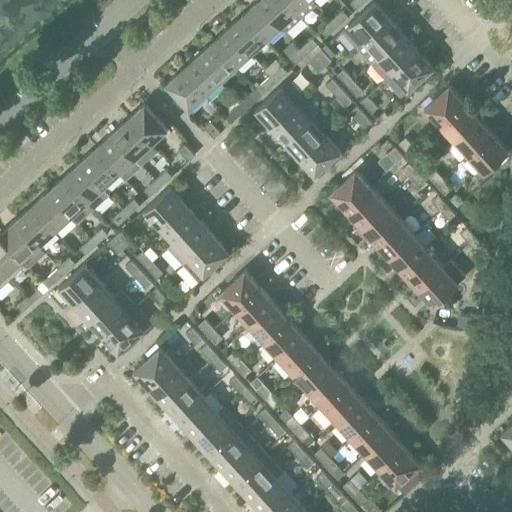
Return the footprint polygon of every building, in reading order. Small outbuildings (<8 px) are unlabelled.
[(259,0),(258,0),(243,13),(266,39),(281,25),(282,25),(259,0)] [(259,0),(282,25),(281,25),(287,31),(302,17),(286,0),(259,0)] [(314,0),(286,0),(302,17),(318,3),(314,0)] [(343,29),(357,45),(389,16),(375,0),(343,29)] [(357,8),(366,0),(353,0),(351,2),(357,8)] [(349,15),(343,9),(332,19),(337,26),(349,15)] [(266,39),(243,13),(228,27),(251,53),(266,39)] [(389,16),(357,45),(372,61),(404,32),(389,16)] [(327,35),(337,26),(332,19),(321,29),(327,35)] [(236,66),(251,53),(228,27),(213,41),(236,66)] [(372,61),(387,78),(419,49),(404,32),(372,61)] [(318,43),(312,37),(302,47),(307,53),(318,43)] [(221,80),(236,66),(213,41),(198,55),(221,80)] [(296,63),(307,53),(302,47),(290,57),(296,63)] [(316,54),(326,65),(332,59),(322,48),(316,54)] [(419,49),(387,78),(402,94),(434,65),(419,49)] [(326,65),(316,54),(309,59),(319,71),(326,65)] [(205,94),(221,80),(198,55),(183,68),(205,94)] [(288,71),(282,64),(271,74),(277,81),(288,71)] [(205,94),(183,68),(167,82),(190,107),(205,94)] [(347,84),(353,78),(344,68),(338,73),(347,84)] [(262,95),(277,81),(271,74),(261,84),(257,80),(252,84),(262,95)] [(256,107),(271,124),(304,94),(289,78),(281,85),(256,107)] [(336,94),(342,88),(333,78),(327,83),(336,94)] [(364,90),(353,78),(347,84),(357,95),(364,90)] [(440,122),(465,100),(450,84),(425,106),(440,122)] [(342,88),(336,94),(346,105),(353,100),(342,88)] [(257,98),(252,92),(240,102),(246,108),(257,98)] [(319,111),(304,94),(271,124),(285,140),(310,117),(311,118),(319,111)] [(379,106),(368,95),(362,100),(372,112),(379,106)] [(479,116),(465,100),(440,122),(455,138),(479,116)] [(145,102),(129,117),(152,142),(168,127),(145,102)] [(236,118),(246,108),(240,102),(230,112),(236,118)] [(367,116),(357,105),(351,111),(361,121),(367,116)] [(494,132),(479,116),(455,138),(469,154),(494,132)] [(129,117),(113,131),(136,156),(152,142),(129,117)] [(325,134),(311,118),(310,117),(285,140),(300,156),(325,134)] [(221,131),(211,120),(205,126),(215,137),(221,131)] [(113,131),(96,146),(119,171),(126,179),(142,164),(135,157),(136,156),(113,131)] [(509,149),(494,132),(469,154),(485,171),(509,149)] [(340,150),(325,134),(300,156),(315,173),(340,150)] [(408,151),(414,146),(406,137),(400,142),(408,151)] [(195,154),(186,143),(179,149),(189,160),(195,154)] [(96,146),(80,161),(103,186),(119,171),(96,146)] [(423,155),(414,146),(408,151),(417,161),(423,155)] [(403,156),(395,147),(389,152),(397,161),(403,156)] [(80,161),(64,175),(94,208),(110,193),(103,186),(80,161)] [(403,168),(412,177),(418,172),(410,163),(403,168)] [(166,169),(156,179),(162,185),(172,175),(166,169)] [(332,191),(346,207),(371,185),(356,169),(332,191)] [(437,183),(443,178),(435,169),(429,174),(437,183)] [(418,172),(412,177),(420,187),(426,181),(418,172)] [(78,223),(94,208),(64,175),(48,190),(71,215),(78,223)] [(451,187),(443,178),(437,183),(446,193),(451,187)] [(151,195),(162,185),(156,179),(145,189),(151,195)] [(145,208),(160,225),(185,202),(170,185),(145,208)] [(371,185),(346,207),(361,223),(385,201),(371,185)] [(71,215),(48,190),(32,205),(54,230),(71,215)] [(441,209),(447,204),(439,195),(433,200),(440,209),(441,209)] [(135,198),(123,208),(129,214),(140,204),(135,198)] [(361,223),(375,239),(400,217),(385,201),(361,223)] [(175,240),(200,218),(185,202),(160,225),(174,240),(175,240)] [(447,204),(441,209),(449,219),(455,213),(447,204)] [(32,205),(16,219),(39,244),(54,230),(32,205)] [(129,214),(123,208),(112,217),(118,224),(129,214)] [(400,217),(375,239),(390,255),(414,233),(400,217)] [(214,234),(200,218),(175,240),(174,240),(168,246),(183,262),(189,257),(214,234)] [(16,219),(1,232),(0,233),(23,258),(30,266),(46,251),(39,244),(16,219)] [(102,226),(91,237),(97,243),(108,233),(102,226)] [(461,232),(470,241),(476,236),(467,227),(461,232)] [(121,230),(116,235),(126,246),(131,241),(121,230)] [(0,265),(9,276),(20,266),(23,270),(28,265),(29,266),(30,266),(23,258),(0,233),(1,232),(0,231),(0,265)] [(390,255),(404,271),(429,249),(414,233),(390,255)] [(213,265),(229,251),(214,234),(189,257),(183,262),(201,282),(216,269),(213,265)] [(119,252),(126,246),(116,235),(109,241),(119,252)] [(476,236),(470,241),(478,251),(484,245),(476,236)] [(86,253),(97,243),(91,237),(80,247),(86,253)] [(147,266),(153,260),(143,249),(137,254),(147,266)] [(429,249),(404,271),(419,287),(443,265),(429,249)] [(70,256),(59,266),(65,272),(76,262),(70,256)] [(444,265),(443,265),(419,287),(434,304),(467,275),(452,258),(444,265)] [(136,276),(142,270),(132,259),(126,265),(136,276)] [(163,271),(153,260),(147,266),(157,277),(163,271)] [(84,263),(60,285),(75,302),(100,280),(84,263)] [(0,284),(9,276),(0,265),(0,284)] [(65,272),(59,266),(48,276),(54,282),(65,272)] [(235,307),(260,285),(246,269),(221,291),(235,307)] [(152,281),(142,270),(136,276),(146,287),(152,281)] [(161,282),(171,293),(178,287),(168,276),(161,282)] [(100,280),(75,302),(89,318),(114,295),(100,280)] [(27,295),(32,301),(44,291),(38,285),(27,295)] [(250,324),(275,301),(260,285),(235,307),(250,324)] [(167,297),(157,286),(150,292),(160,303),(167,297)] [(89,318),(104,334),(137,304),(122,288),(114,295),(89,318)] [(22,311),(32,301),(27,295),(16,305),(22,311)] [(289,317),(275,301),(250,324),(264,340),(289,317)] [(152,321),(137,304),(104,334),(118,350),(152,321)] [(475,317),(461,313),(458,325),(473,328),(475,317)] [(304,333),(289,317),(264,340),(279,356),(304,333)] [(207,333),(214,327),(205,318),(199,324),(207,333)] [(203,337),(193,326),(186,332),(196,343),(203,337)] [(222,337),(214,327),(207,333),(216,343),(222,337)] [(318,349),(304,333),(279,356),(293,372),(318,349)] [(201,348),(211,358),(217,353),(207,342),(201,348)] [(150,385),(175,362),(160,346),(135,369),(150,385)] [(333,365),(318,349),(293,372),(308,388),(333,365)] [(236,365),(243,359),(235,350),(228,356),(236,365)] [(217,353),(211,358),(221,370),(227,364),(217,353)] [(251,369),(243,359),(236,365),(245,375),(251,369)] [(150,385),(164,401),(189,378),(175,362),(150,385)] [(348,381),(333,365),(308,388),(323,404),(348,381)] [(230,380),(240,391),(246,385),(236,374),(230,380)] [(164,401),(179,417),(204,394),(189,378),(164,401)] [(348,381),(323,404),(337,420),(362,397),(348,381)] [(272,391),(263,382),(257,388),(265,397),(272,391)] [(246,385),(240,391),(250,402),(256,396),(246,385)] [(280,401),(272,391),(265,397),(274,407),(280,401)] [(179,417),(193,433),(218,410),(204,394),(179,417)] [(377,413),(362,397),(337,420),(352,436),(377,413)] [(193,433),(208,449),(239,420),(225,405),(218,410),(193,433)] [(259,413),(269,423),(275,417),(266,407),(259,413)] [(391,429),(377,413),(352,436),(366,452),(391,429)] [(295,429),(301,424),(292,414),(286,420),(295,429)] [(275,417),(269,423),(280,435),(286,429),(275,417)] [(253,437),(239,420),(208,449),(222,465),(253,437)] [(511,421),(502,430),(511,441),(511,421)] [(309,433),(301,424),(295,429),(303,439),(309,433)] [(406,445),(391,429),(366,452),(381,468),(406,445)] [(237,481),(268,453),(253,437),(222,465),(237,481)] [(288,444),(298,455),(304,450),(295,439),(288,444)] [(421,463),(406,445),(381,468),(396,485),(398,484),(405,492),(426,473),(419,465),(421,463)] [(323,461),(330,456),(322,447),(315,452),(323,461)] [(304,450),(298,455),(308,467),(314,461),(304,450)] [(268,453),(237,481),(252,498),(277,475),(283,469),(268,453)] [(338,465),(330,456),(323,461),(332,471),(338,465)] [(327,488),(333,482),(323,471),(317,477),(327,488)] [(264,511),(267,511),(291,491),(277,475),(252,498),(264,511)] [(352,494),(359,488),(350,479),(344,484),(352,494)] [(333,482),(327,488),(337,499),(343,493),(333,482)] [(367,497),(359,488),(352,494),(361,503),(367,497)] [(299,511),(306,507),(291,491),(267,511),(299,511)] [(354,511),(358,509),(348,498),(341,504),(349,511),(354,511)] [(306,507),(299,511),(322,511),(312,501),(306,507)]
